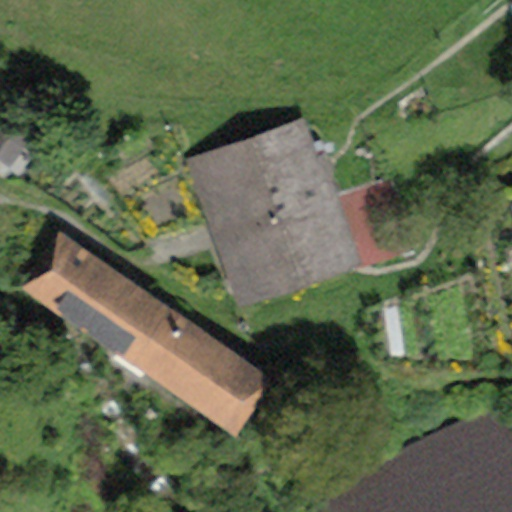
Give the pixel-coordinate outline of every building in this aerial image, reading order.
[(34,128),(8,110),(0,120),(0,156),(10,163),(34,128)] [(337,246),(294,131),(260,143),(258,138),(191,163),(200,187),(219,180),(255,276),(337,246)] [(407,244),(388,184),(346,197),(365,257),(407,244)] [(252,374),(70,249),(43,287),(225,412),(252,374)] [(511,511),(511,453),(492,413),(297,511),(511,511)]
